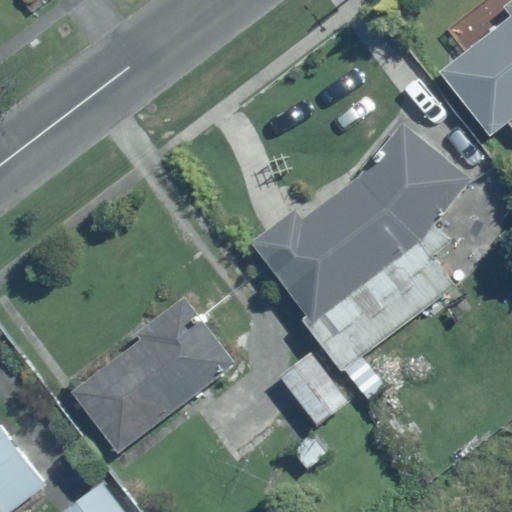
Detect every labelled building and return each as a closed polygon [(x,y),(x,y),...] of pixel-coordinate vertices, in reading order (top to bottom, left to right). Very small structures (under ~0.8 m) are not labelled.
[(504,138),(511,130),(511,17),(448,70),(504,138)] [(322,322),(430,241),(477,180),(410,124),(362,181),(312,219),(303,207),(260,239),(322,322)] [(126,449),(213,385),(216,382),(220,387),(246,368),(192,295),(142,332),(148,340),(82,389),(126,449)] [(363,408),(355,398),(318,352),(287,377),(333,433),(363,408)] [(446,411),(467,391),(470,388),(446,363),(422,386),(446,411)] [(4,417),(0,419),(0,511),(12,511),(52,483),(4,417)] [(132,511),(110,482),(70,511),(132,511)]
